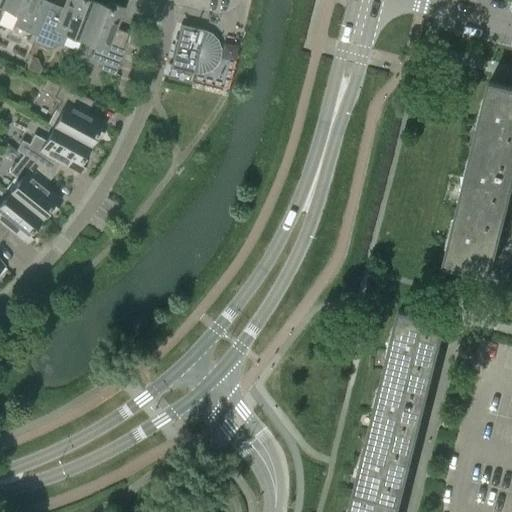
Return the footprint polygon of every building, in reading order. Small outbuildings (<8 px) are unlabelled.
[(7,0),(4,8),(18,14),(13,26),(37,37),(48,10),(36,5),(37,0),(7,0)] [(66,0),(61,15),(48,10),(37,37),(34,44),(48,50),(51,42),(57,45),(60,38),(64,40),(67,34),(80,40),(95,2),(89,0),(66,0)] [(106,6),(95,2),(80,40),(96,46),(91,58),(101,62),(99,69),(115,76),(126,40),(113,35),(123,8),(108,2),(106,6)] [(186,82),(191,83),(193,74),(202,74),(210,71),(216,65),(220,57),(220,49),(217,41),(211,34),(204,30),(203,30),(181,25),(168,77),(186,82)] [(60,100),(55,110),(48,124),(53,127),(88,146),(94,136),(98,138),(106,123),(80,110),(87,98),(60,86),(47,78),(41,90),(60,100)] [(474,141),(511,150),(511,86),(489,80),(474,141)] [(83,156),(88,146),(53,127),(46,141),(34,134),(29,144),(22,140),(16,150),(23,155),(23,154),(47,171),(48,170),(54,159),(79,173),(87,158),(83,156)] [(511,150),(474,141),(459,203),(504,214),(511,181),(511,150)] [(39,181),(47,171),(23,154),(23,155),(9,172),(19,181),(9,193),(40,218),(47,210),(51,212),(62,199),(39,181)] [(0,229),(4,225),(26,243),(37,230),(33,227),(40,218),(9,193),(0,204),(0,229)] [(504,214),(459,203),(444,264),(489,275),(504,214)] [(384,370),(430,381),(445,321),(399,309),(384,370)] [(384,370),(369,431),(414,442),(430,381),(384,370)] [(369,431),(354,492),(399,503),(414,442),(369,431)] [(354,492),(348,511),(396,511),(399,503),(354,492)]
